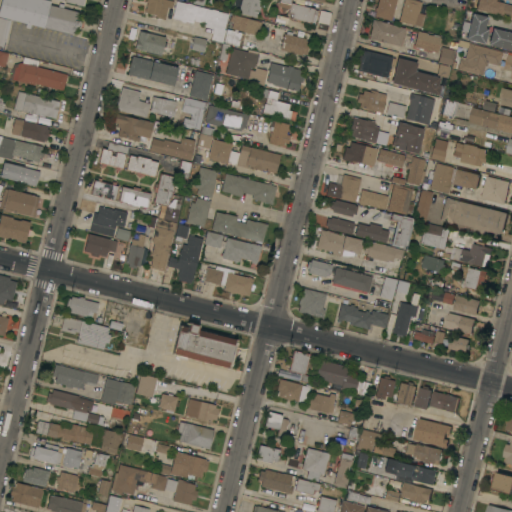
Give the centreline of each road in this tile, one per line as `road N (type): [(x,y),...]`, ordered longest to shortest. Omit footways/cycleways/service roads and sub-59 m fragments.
road 1 (residential): [(116,0),(0,460)]
road 2 (residential): [(351,0),(267,325)]
road 3 (tertiary): [(0,257),(267,325)]
road 4 (tertiary): [(267,325),(487,381)]
road 5 (tertiary): [(267,325),(222,511)]
road 6 (residential): [(455,511),(487,381)]
